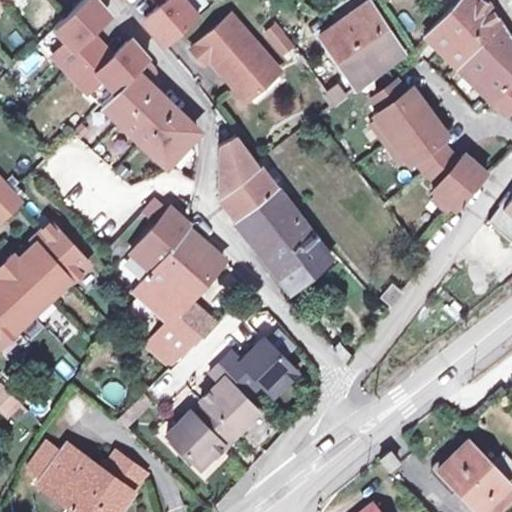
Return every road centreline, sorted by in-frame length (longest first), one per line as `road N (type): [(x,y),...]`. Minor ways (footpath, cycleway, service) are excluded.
road 1 (residential): [(119,0),(197,87),(214,130),(211,212),(340,383)]
road 2 (residential): [(511,163),(340,383)]
road 3 (tertiary): [(272,511),(430,379)]
road 4 (residential): [(340,383),(271,472),(260,511)]
